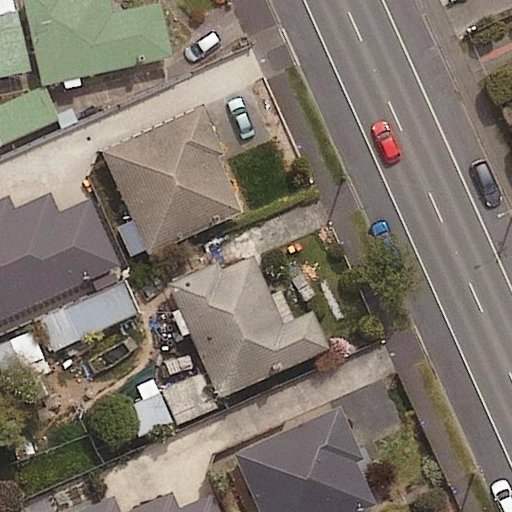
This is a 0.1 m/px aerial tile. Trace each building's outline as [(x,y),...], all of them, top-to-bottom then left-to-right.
[(11,0),(0,0),(0,79),(29,73),(11,0)] [(112,21),(107,0),(41,0),(26,4),(45,89),(171,60),(159,10),(112,21)] [(0,147),(55,124),(41,92),(0,109),(0,147)] [(130,221),(114,228),(128,260),(144,253),(146,257),(246,214),(201,110),(101,153),(130,221)] [(2,198),(0,199),(0,323),(118,271),(89,205),(59,218),(50,198),(10,215),(2,198)] [(255,259),(172,297),(178,310),(169,314),(181,341),(190,337),(220,401),(328,352),(311,316),(286,327),(255,259)] [(137,317),(123,284),(39,321),(53,353),(137,317)] [(46,369),(30,333),(0,347),(0,368),(9,387),(46,369)] [(214,411),(200,377),(164,391),(177,425),(214,411)] [(170,426),(152,381),(134,388),(141,405),(126,411),(138,439),(170,426)] [(359,460),(337,412),(234,460),(257,511),(367,511),(374,509),(353,463),(359,460)] [(185,511),(173,511),(167,498),(134,511),(111,511),(108,503),(87,511),(217,511),(213,500),(185,511)]
